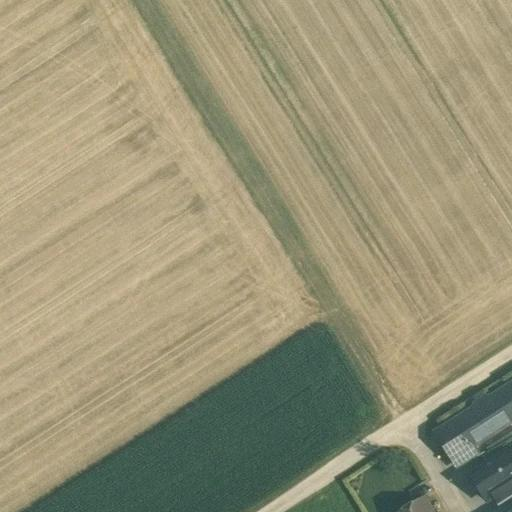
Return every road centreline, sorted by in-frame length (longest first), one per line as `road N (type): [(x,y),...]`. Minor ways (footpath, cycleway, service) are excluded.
road 1 (track): [(137,0),(402,427)]
road 2 (residential): [(273,511),(402,427)]
road 3 (residential): [(402,427),(511,358)]
